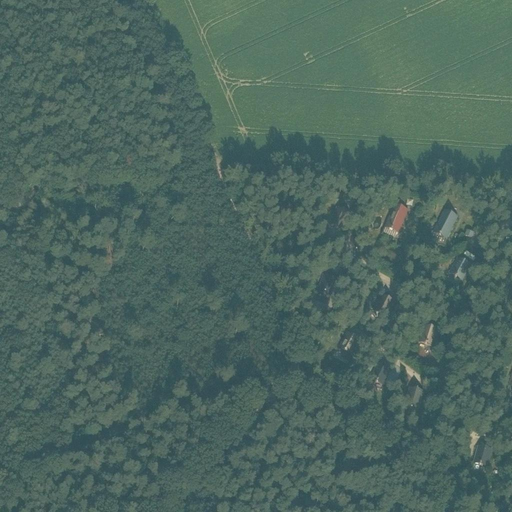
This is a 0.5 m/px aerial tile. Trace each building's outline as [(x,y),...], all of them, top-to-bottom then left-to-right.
[(275,220),(290,225),(295,209),(280,204),(275,220)] [(407,210),(393,205),(384,227),(398,233),(407,210)] [(329,223),(343,230),(349,216),(336,209),(329,223)] [(434,232),(447,238),(457,217),(444,211),(434,232)] [(449,273),(462,280),(470,267),(456,260),(449,273)] [(317,291),(332,296),(337,280),(323,275),(317,291)] [(373,310),(386,317),(394,304),(380,297),(373,310)] [(465,301),(461,306),(466,310),(470,305),(465,301)] [(334,322),(339,326),(343,320),(338,316),(334,322)] [(418,341),(433,346),(437,332),(423,327),(418,341)] [(346,334),(339,348),(345,352),(341,358),(348,362),(352,355),(359,340),(346,334)] [(369,378),(384,385),(390,371),(376,365),(369,378)] [(404,404),(419,408),(423,394),(409,390),(404,404)] [(477,448),(473,462),(487,467),(492,452),(477,448)]
